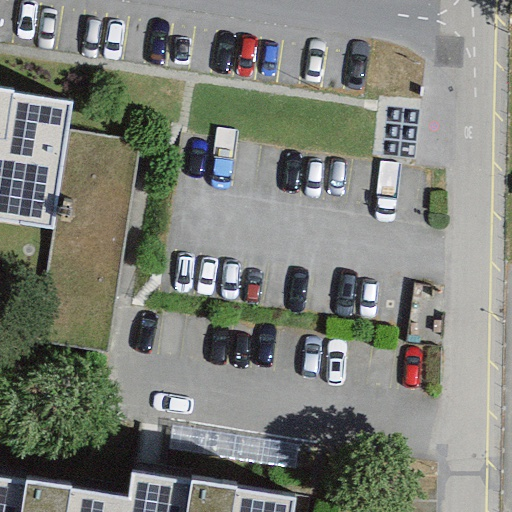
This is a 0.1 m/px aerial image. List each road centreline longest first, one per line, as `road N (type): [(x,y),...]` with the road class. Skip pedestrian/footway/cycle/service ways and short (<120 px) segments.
road 1 (residential): [(464,511),(472,27)]
road 2 (residential): [(301,0),(472,27)]
